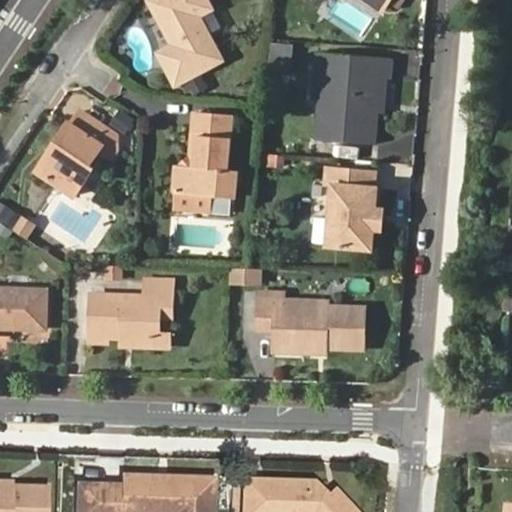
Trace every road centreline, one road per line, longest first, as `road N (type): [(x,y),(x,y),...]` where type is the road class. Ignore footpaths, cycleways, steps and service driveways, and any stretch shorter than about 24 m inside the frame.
road 1 (residential): [(413,427),(449,0)]
road 2 (residential): [(0,411),(413,427)]
